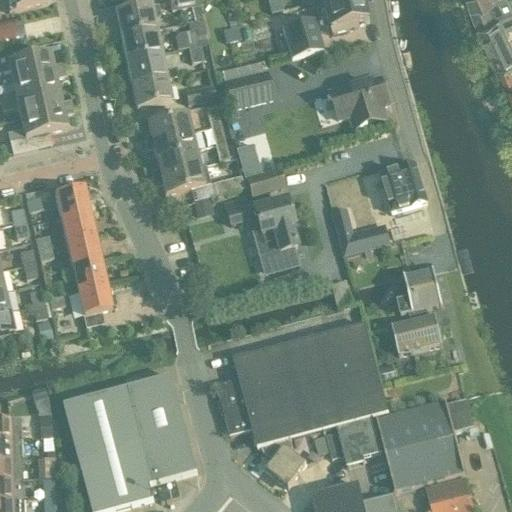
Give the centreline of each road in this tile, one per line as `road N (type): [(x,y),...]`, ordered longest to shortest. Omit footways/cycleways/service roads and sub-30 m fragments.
road 1 (residential): [(226,484),(178,323),(108,161)]
road 2 (residential): [(108,161),(74,0)]
road 3 (residential): [(411,151),(369,0)]
